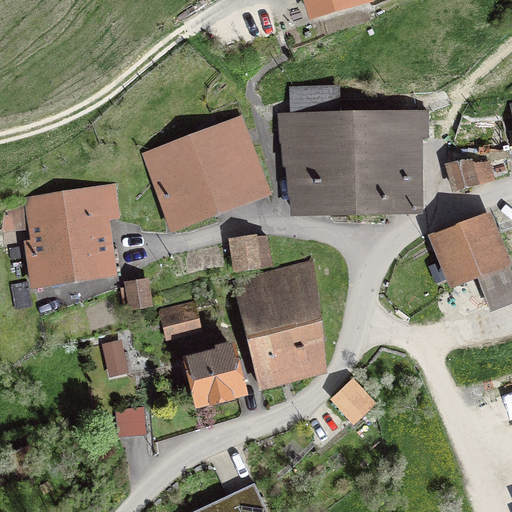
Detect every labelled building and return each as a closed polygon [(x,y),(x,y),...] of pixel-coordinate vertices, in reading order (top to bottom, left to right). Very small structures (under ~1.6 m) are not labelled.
[(309,0),(314,15),(364,1),(363,0),(309,0)] [(339,114),(338,88),(291,89),(293,115),(279,115),(281,141),(284,141),(286,165),(289,165),(294,213),(411,212),(411,207),(419,207),(419,137),(427,137),(427,112),(411,112),(411,114),(339,114)] [(145,155),(172,229),(267,193),(239,119),(145,155)] [(456,191),(476,186),(469,160),(448,165),(456,191)] [(34,286),(114,274),(104,216),(117,215),(114,187),(28,200),(35,244),(29,245),(34,286)] [(454,286),(507,266),(486,215),(426,239),(432,250),(438,247),(454,286)] [(239,270),(258,266),(255,245),(235,247),(239,270)] [(260,387),(325,370),(319,313),(312,263),(234,283),(260,387)] [(127,286),(130,307),(150,304),(146,283),(127,286)] [(161,316),(166,338),(200,330),(195,308),(161,316)] [(199,403),(243,392),(239,378),(246,377),(241,360),(235,362),(231,348),(229,348),(228,344),(216,347),(217,351),(188,359),(199,403)] [(354,422),(373,404),(353,380),(333,398),(354,422)] [(116,411),(118,436),(146,434),(144,408),(116,411)] [(11,455),(20,472),(36,465),(28,448),(11,455)] [(267,511),(254,483),(191,511),(267,511)]
